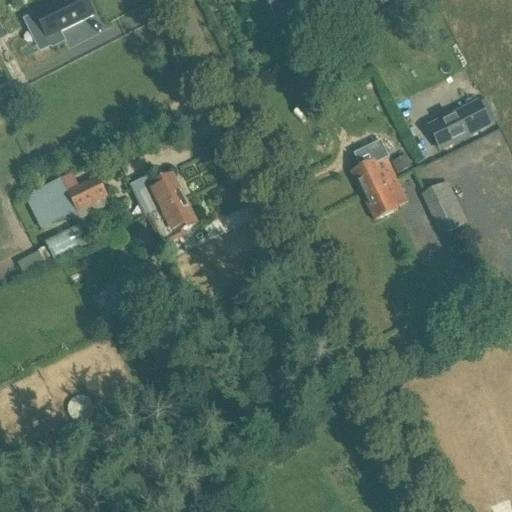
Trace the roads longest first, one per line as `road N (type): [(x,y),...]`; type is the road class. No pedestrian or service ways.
road 1 (unclassified): [(430,511),(173,0)]
road 2 (track): [(175,4),(19,85),(3,51)]
